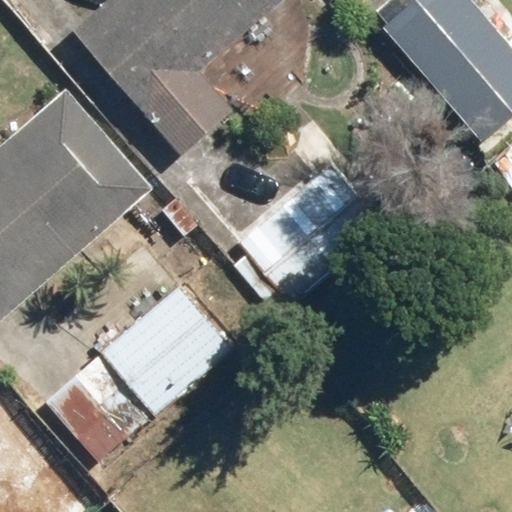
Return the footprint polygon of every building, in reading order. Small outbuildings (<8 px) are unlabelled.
[(147,115),(148,115),(182,158),(240,112),(204,67),(288,0),(115,0),(78,30),(147,115)] [(511,18),(495,0),(463,0),(402,56),(481,143),(511,114),(511,18)] [(0,160),(0,325),(2,327),(151,192),(66,100),(0,160)] [(237,252),(289,310),(378,230),(327,172),(237,252)] [(53,399),(107,464),(236,358),(183,293),(53,399)]
